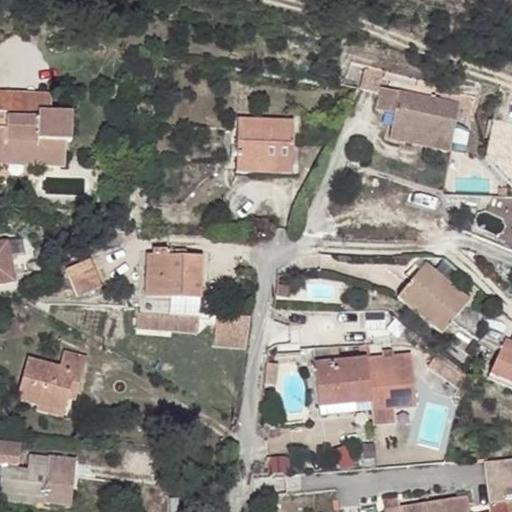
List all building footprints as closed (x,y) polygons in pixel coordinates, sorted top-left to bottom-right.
[(460,100),(383,84),(378,109),(395,111),(392,125),(452,139),(460,100)] [(0,156),(33,159),(34,167),(62,168),(63,142),(69,141),(70,113),(50,112),(37,111),(37,118),(21,117),(22,92),(0,90),(0,156)] [(50,112),(50,91),(22,90),(22,92),(21,117),(37,118),(37,111),(50,112)] [(293,121),(236,118),(235,174),(291,176),(293,121)] [(511,122),(494,119),(486,158),(488,159),(511,184),(511,161),(511,160),(511,156),(511,122)] [(450,152),(452,139),(392,125),(389,139),(450,152)] [(0,165),(34,167),(33,159),(0,156),(0,165)] [(146,191),(132,187),(128,200),(143,204),(146,191)] [(12,242),(0,243),(0,286),(19,284),(12,242)] [(152,254),(146,254),(145,298),(201,300),(202,256),(166,255),(166,248),(151,248),(152,254)] [(89,261),(65,272),(77,298),(101,287),(89,261)] [(470,300),(427,263),(398,296),(442,334),(470,300)] [(200,320),(137,314),(136,334),(199,339),(200,320)] [(248,323),(217,321),(213,351),(244,355),(248,323)] [(438,333),(431,329),(424,337),(430,343),(438,333)] [(300,341),(276,343),(277,355),(300,353),(300,349),(300,341)] [(314,362),(341,361),(339,347),(312,348),(314,362)] [(60,365),(28,357),(18,400),(36,405),(63,412),(66,400),(70,385),(79,387),(87,356),(64,350),(60,365)] [(368,402),(368,410),(392,408),(416,405),(410,354),(341,361),(314,362),(318,407),(318,414),(353,411),(352,404),(368,402)] [(457,376),(429,355),(423,365),(454,388),(457,376)] [(511,363),(496,357),(486,379),(511,389),(511,363)] [(75,402),(79,387),(70,385),(66,400),(75,402)] [(368,402),(352,404),(353,411),(368,410),(368,402)] [(63,412),(36,405),(35,412),(62,419),(63,412)] [(392,408),(368,410),(369,424),(393,422),(392,408)] [(0,444),(0,465),(5,466),(17,467),(19,446),(0,444)] [(511,511),(511,456),(488,458),(498,511),(511,511)] [(32,505),(35,502),(67,505),(72,460),(50,458),(50,460),(28,458),(26,472),(2,470),(1,472),(0,478),(0,497),(9,498),(8,503),(32,505)] [(470,511),(468,499),(388,511),(470,511)]
